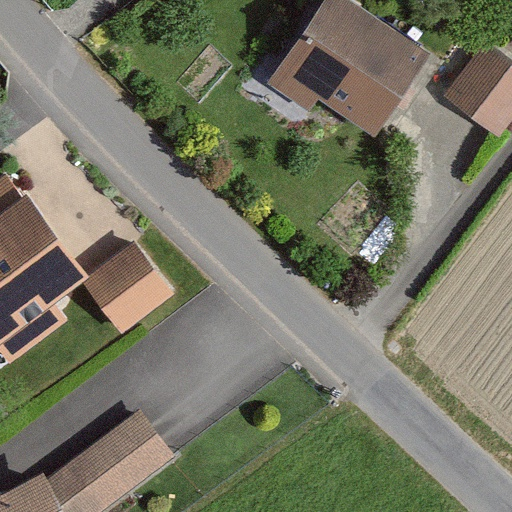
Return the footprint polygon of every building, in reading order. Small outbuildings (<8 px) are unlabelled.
[(431,56),(342,0),(330,0),(281,77),(378,138),(382,132),(431,56)] [(511,120),(511,65),(495,51),(473,77),(453,99),(497,138),(511,120)] [(84,260),(12,172),(0,182),(0,328),(15,316),(36,318),(60,301),(50,289),(84,260)] [(99,275),(92,281),(133,329),(171,297),(130,249),(99,275)] [(58,480),(51,467),(0,494),(0,511),(107,511),(184,452),(151,412),(58,480)]
